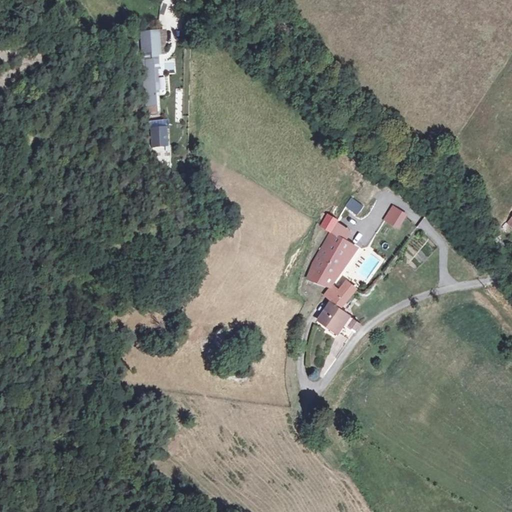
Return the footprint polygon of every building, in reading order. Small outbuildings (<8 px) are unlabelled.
[(156,60),(144,60),(147,101),(158,100),(156,60)] [(351,200),(336,223),(346,229),(360,206),(351,200)] [(382,249),(406,218),(393,209),(371,243),(382,249)] [(324,230),(330,233),(336,223),(327,218),(321,228),(324,230)] [(336,223),(330,233),(339,239),(346,229),(336,223)] [(339,239),(330,233),(313,261),(306,280),(331,288),(358,251),(339,239)] [(335,304),(330,311),(337,315),(341,310),(356,291),(347,284),(331,301),(335,304)] [(337,315),(330,311),(319,326),(334,337),(349,317),(341,310),(337,315)]
